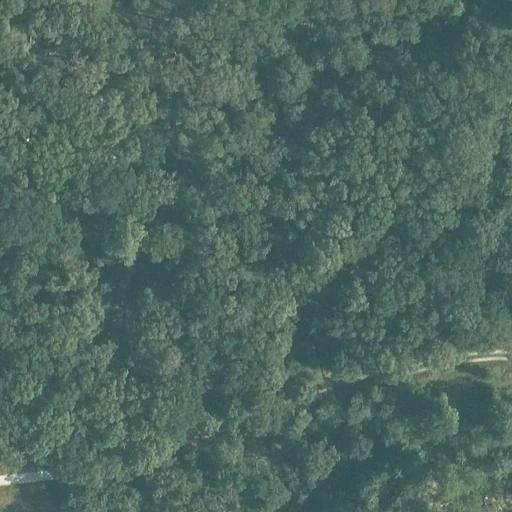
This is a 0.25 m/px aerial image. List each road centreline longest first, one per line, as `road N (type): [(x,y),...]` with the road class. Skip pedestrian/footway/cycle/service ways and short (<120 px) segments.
road 1 (unknown): [(392,511),(340,463),(319,394),(325,293),(381,192),(386,105),(408,0)]
road 2 (track): [(247,413),(373,379),(511,361)]
